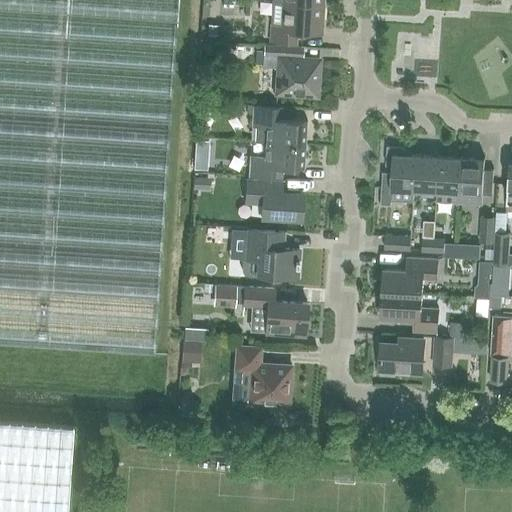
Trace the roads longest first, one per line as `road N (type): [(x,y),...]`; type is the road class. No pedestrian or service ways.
road 1 (residential): [(511,405),(353,396),(339,371),(343,267),(351,253),(348,134),(361,101)]
road 2 (residential): [(511,127),(458,125),(430,104),(361,101)]
